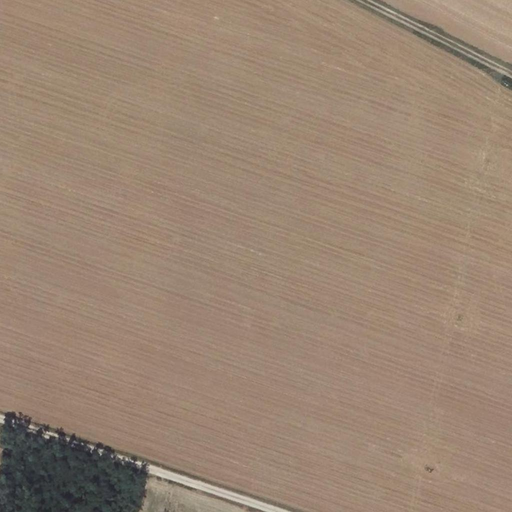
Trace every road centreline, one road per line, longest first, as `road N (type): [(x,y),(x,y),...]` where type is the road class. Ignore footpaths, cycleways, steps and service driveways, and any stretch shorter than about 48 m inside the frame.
road 1 (track): [(280,511),(0,415)]
road 2 (track): [(511,78),(354,0)]
